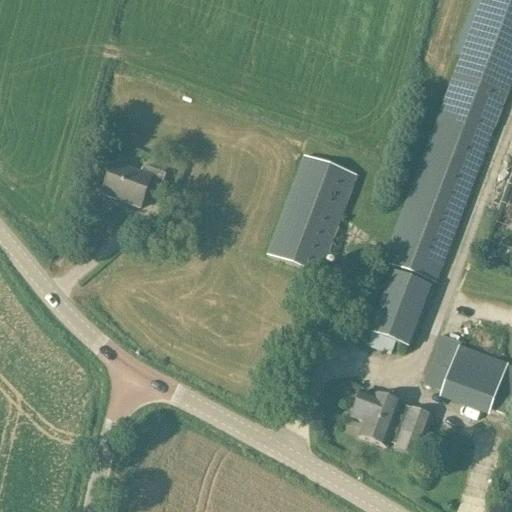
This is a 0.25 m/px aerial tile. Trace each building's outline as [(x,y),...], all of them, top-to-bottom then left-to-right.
[(511,0),(481,0),(456,67),(439,112),(381,265),(436,286),(511,80),(511,0)] [(463,0),(462,5),(473,9),(476,0),(463,0)] [(356,179),(303,159),(266,257),(320,278),(356,179)] [(139,211),(146,192),(159,197),(166,177),(143,168),(140,177),(113,167),(102,197),(139,211)] [(390,274),(368,336),(408,350),(431,290),(390,274)] [(422,388),(441,395),(439,402),(488,420),(491,413),(511,421),(511,417),(511,369),(507,368),(507,367),(462,349),(462,347),(440,338),(422,388)] [(392,452),(417,461),(433,420),(401,408),(374,398),(373,399),(361,394),(351,420),(363,425),(357,440),(385,450),(388,444),(395,446),(392,452)]
